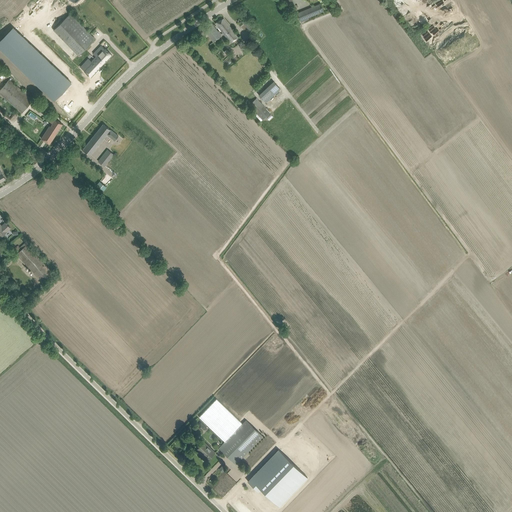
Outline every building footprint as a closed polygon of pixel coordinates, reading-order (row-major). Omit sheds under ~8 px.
[(320,4),(297,13),(300,21),(323,11),(320,4)] [(436,8),(403,31),(412,43),(445,20),(436,8)] [(70,13),(53,29),(78,55),(95,38),(70,13)] [(241,21),(244,25),(250,33),(255,29),(246,17),(241,21)] [(223,18),(215,23),(231,43),(232,42),(238,37),(223,18)] [(221,35),(211,22),(199,31),(204,36),(207,34),(214,42),(217,39),(221,35)] [(10,30),(0,41),(0,54),(55,101),(71,82),(10,30)] [(85,63),(80,67),(87,73),(87,74),(88,75),(91,77),(112,55),(104,48),(101,45),(98,49),(100,51),(95,56),(91,61),(87,65),(85,63)] [(9,80),(0,89),(0,93),(22,113),(33,100),(9,80)] [(273,81),(258,95),(266,103),(281,89),(273,81)] [(249,105),(263,120),(270,113),(256,98),(249,105)] [(41,138),(45,141),(49,144),(62,124),(58,121),(52,117),(49,122),(52,123),(50,126),(41,138)] [(83,149),(87,152),(90,155),(107,134),(115,141),(118,136),(103,124),(83,149)] [(107,149),(98,161),(104,166),(114,154),(107,149)] [(103,177),(96,184),(103,191),(110,183),(103,177)] [(0,236),(0,237),(4,234),(10,228),(5,223),(1,226),(0,224),(0,236)] [(14,249),(18,253),(16,254),(43,284),(54,274),(25,242),(20,247),(18,245),(14,249)] [(212,403),(199,417),(225,442),(222,444),(219,448),(236,464),(239,460),(253,447),(263,436),(245,419),(242,423),(239,421),(217,399),(212,403)] [(200,422),(196,426),(203,433),(207,429),(200,422)] [(204,442),(198,448),(202,453),(201,454),(207,460),(211,456),(212,456),(214,455),(214,454),(211,451),(212,450),(204,442)] [(279,449),(248,481),(256,490),(259,487),(279,506),(307,477),(279,449)]
